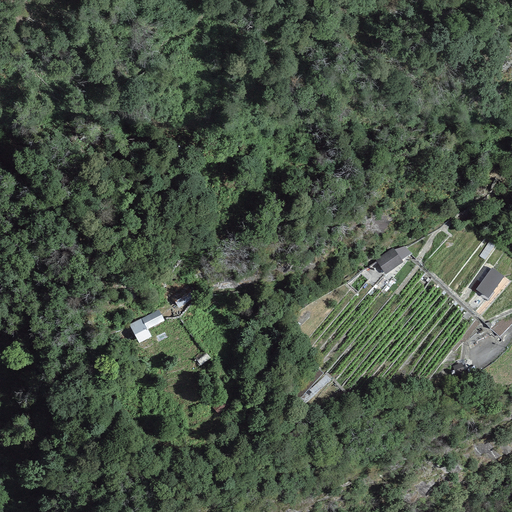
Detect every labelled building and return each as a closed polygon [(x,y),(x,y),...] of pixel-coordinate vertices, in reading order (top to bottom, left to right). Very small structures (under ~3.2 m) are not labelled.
[(392,249),(375,260),(385,275),(403,263),(401,261),(411,254),(405,247),(394,251),(392,249)] [(505,277),(492,268),(476,290),(488,299),(505,277)] [(195,297),(186,285),(170,297),(178,309),(195,297)] [(158,309),(128,324),(139,345),(152,338),(148,329),(164,321),(158,309)] [(323,374),(317,369),(291,397),(297,402),(323,374)]
